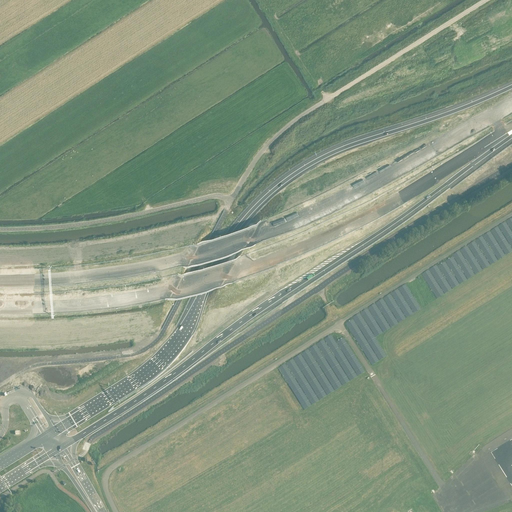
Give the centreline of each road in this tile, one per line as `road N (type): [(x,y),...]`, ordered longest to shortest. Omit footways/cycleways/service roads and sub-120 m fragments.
road 1 (motorway): [(511,86),(340,148),(273,189),(226,241),(164,356),(54,431)]
road 2 (motorway): [(0,307),(127,297),(280,255),(379,209),(511,126)]
road 3 (motorway): [(511,104),(387,177),(242,242),(107,274),(0,283)]
road 4 (motorway): [(63,446),(511,136)]
